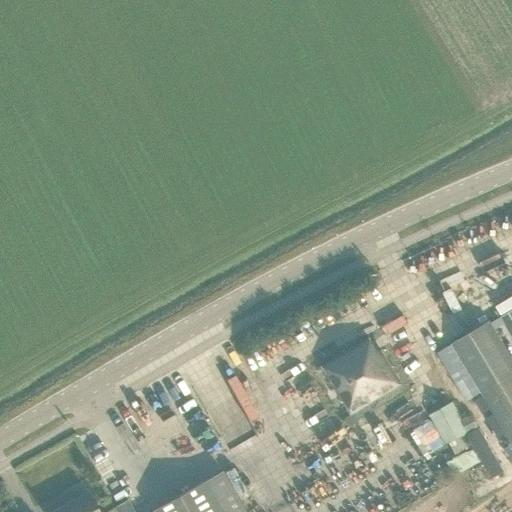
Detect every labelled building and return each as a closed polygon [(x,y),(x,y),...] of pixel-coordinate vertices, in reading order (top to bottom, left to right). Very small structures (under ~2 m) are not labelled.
[(466,400),(481,393),(511,444),(511,358),(490,321),(439,353),(466,400)] [(371,338),(323,367),(352,415),(402,385),(382,351),(379,353),(371,338)] [(483,396),(475,400),(483,413),(490,408),(483,396)] [(446,444),(469,433),(452,402),(429,415),(446,444)] [(493,413),(486,417),(498,437),(505,433),(493,413)] [(479,427),(473,414),(462,419),(469,432),(479,427)] [(480,427),(467,434),(493,478),(505,470),(480,427)] [(132,511),(134,511),(128,499),(106,511),(99,511),(88,492),(53,511),(246,511),(223,470),(152,511),(132,511)]
